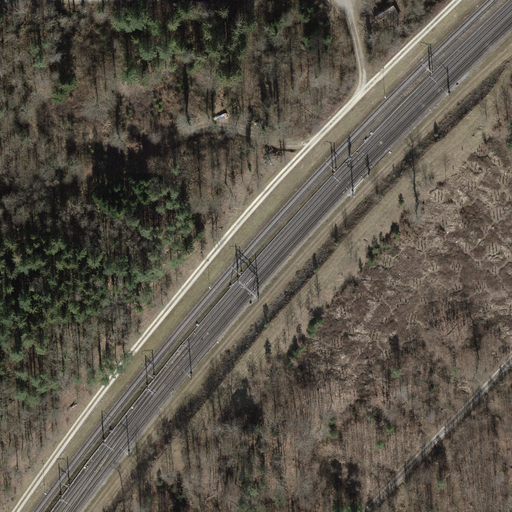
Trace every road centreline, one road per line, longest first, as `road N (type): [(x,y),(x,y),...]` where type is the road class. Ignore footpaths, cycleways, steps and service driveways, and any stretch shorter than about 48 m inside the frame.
road 1 (track): [(14,511),(162,315),(273,185),(458,0)]
road 2 (track): [(511,48),(314,244),(92,511)]
road 3 (track): [(0,233),(194,132),(218,126),(292,144),(316,140)]
road 4 (track): [(511,358),(365,511)]
